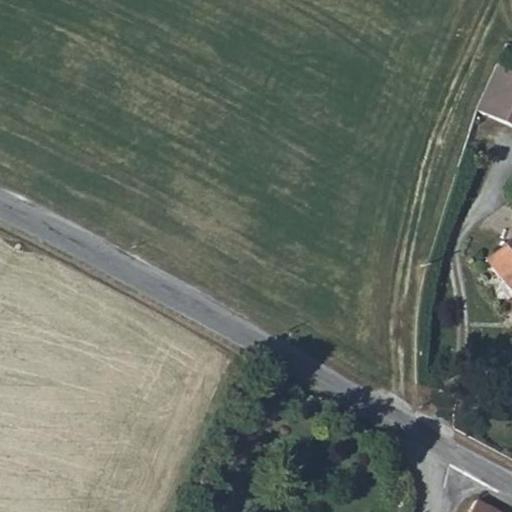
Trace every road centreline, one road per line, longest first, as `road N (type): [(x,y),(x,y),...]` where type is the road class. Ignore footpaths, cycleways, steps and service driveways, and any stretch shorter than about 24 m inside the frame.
road 1 (unclassified): [(0,206),(390,420)]
road 2 (track): [(494,0),(425,174),(402,292),(399,401),(390,420)]
